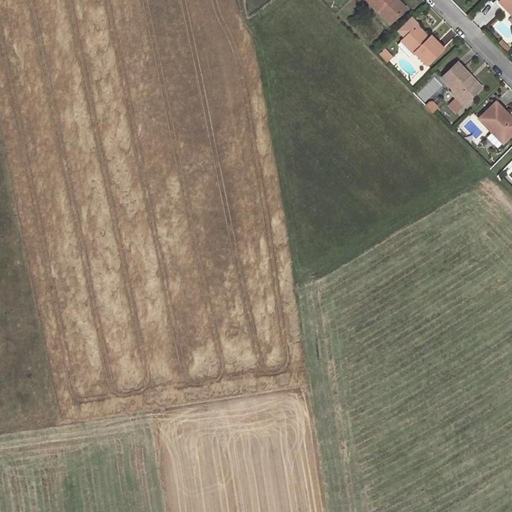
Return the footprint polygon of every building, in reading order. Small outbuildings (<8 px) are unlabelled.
[(366,0),(377,11),(379,8),(391,21),(405,8),(396,0),(366,0)] [(507,5),(511,9),(511,0),(499,0),(505,6),(507,5)] [(440,46),(430,36),(428,38),(415,25),(417,23),(411,16),(397,30),(404,37),(410,43),(406,47),(412,54),(413,52),(424,63),(440,46)] [(400,41),(406,47),(410,43),(404,37),(400,41)] [(440,78),(451,90),(449,92),(462,106),(477,89),(469,81),(468,82),(464,78),(468,75),(456,62),(440,78)] [(464,78),(468,82),(469,81),(477,89),(480,87),(468,75),(464,78)] [(428,101),(424,105),(433,114),(437,110),(428,101)] [(511,132),(511,118),(495,102),(478,119),(490,131),(492,129),(503,141),(511,132)] [(490,131),(502,143),(503,141),(492,129),(490,131)]
